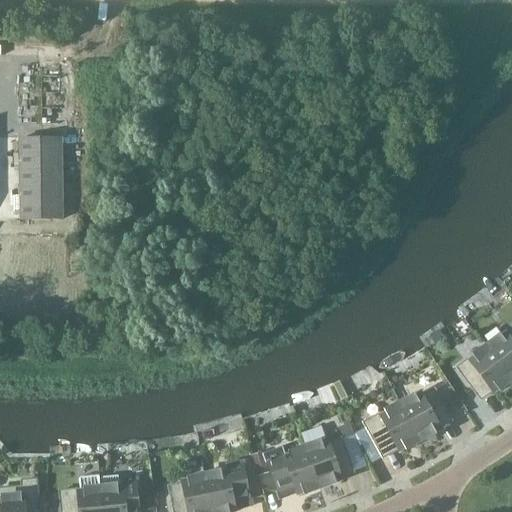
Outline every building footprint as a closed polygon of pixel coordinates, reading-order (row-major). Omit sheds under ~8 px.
[(61,137),(18,138),(19,221),(62,220),(61,137)] [(439,329),(449,353),(465,347),(456,323),(439,329)] [(486,347),(511,380),(511,379),(511,332),(507,336),(505,333),(486,347)] [(492,394),(511,380),(486,347),(457,368),(477,394),(487,387),(492,394)] [(399,405),(419,441),(440,430),(435,422),(446,416),(433,391),(422,397),(420,393),(399,405)] [(398,452),(419,441),(399,405),(364,423),(379,452),(394,444),(398,452)] [(305,448),(318,488),(341,480),(337,471),(349,466),(340,440),(328,444),(327,440),(305,448)] [(269,457),(265,458),(277,492),(281,491),(293,487),(296,496),(318,488),(305,448),(282,456),(281,453),(269,457)] [(226,472),(203,476),(210,511),(234,511),(233,503),(249,500),(241,462),(225,466),(226,472)] [(210,511),(203,476),(180,481),(181,485),(169,488),(173,511),(210,511)] [(137,511),(136,489),(138,489),(138,478),(119,479),(120,487),(99,489),(101,511),(137,511)] [(0,511),(37,511),(34,481),(21,482),(22,488),(0,490),(0,511)] [(101,511),(99,489),(60,492),(61,511),(101,511)]
